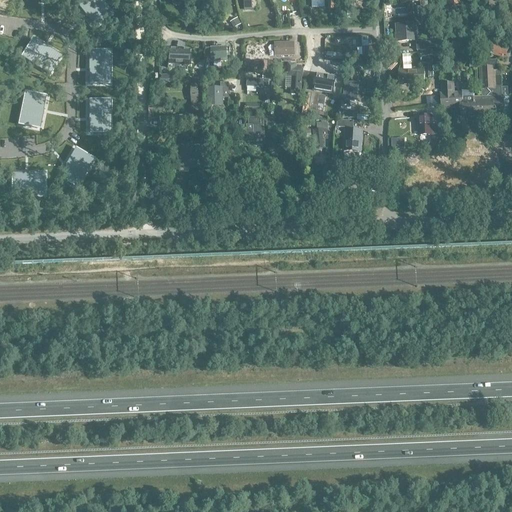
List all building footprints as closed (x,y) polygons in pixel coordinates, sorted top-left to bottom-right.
[(112,14),(100,0),(76,0),(97,26),(112,14)] [(234,29),(241,25),(238,19),(230,23),(234,29)] [(397,43),(416,42),(415,25),(396,27),(397,43)] [(22,57),(49,75),(60,59),(32,41),(22,57)] [(293,41),(273,42),(274,56),(294,56),(293,41)] [(484,52),(505,60),(509,50),(489,42),(484,52)] [(226,47),(210,48),(211,62),(211,63),(227,62),(227,58),(226,48),(226,47)] [(169,50),(168,69),(173,69),(173,65),(189,66),(190,57),(188,57),(189,51),(169,50)] [(91,51),(91,85),(110,85),(110,52),(91,51)] [(454,56),(443,59),(445,71),(453,70),(452,65),(455,64),(454,56)] [(461,101),(461,108),(462,122),(503,120),(502,99),(508,99),(507,89),(494,89),(493,77),(501,77),(500,72),(496,72),(496,62),(480,63),(482,100),(461,101)] [(288,77),(291,78),(290,88),(290,96),(301,97),(302,78),(303,79),(303,69),(301,69),(301,67),(297,67),(297,65),(288,65),(288,77)] [(398,84),(419,85),(419,72),(398,71),(398,84)] [(336,79),(316,75),(313,91),(333,95),(336,79)] [(247,80),(246,88),(268,89),(269,81),(247,80)] [(213,95),(208,95),(208,107),(213,107),(213,102),(223,102),(223,100),(223,99),(229,99),(229,83),(220,83),(220,90),(213,90),(213,95)] [(343,93),(343,101),(350,101),(360,101),(361,85),(351,84),(351,83),(344,83),(343,93)] [(461,101),(461,95),(454,95),(454,91),(451,91),(451,85),(442,85),(442,96),(441,96),(442,109),(461,108),(461,101)] [(197,106),(196,86),(181,87),(182,107),(197,106)] [(25,93),(19,125),(37,129),(44,97),(25,93)] [(92,134),(110,134),(110,101),(91,101),(92,134)] [(276,126),(276,115),(266,115),(266,127),(276,127),(276,126)] [(185,116),(159,119),(160,127),(185,125),(185,116)] [(417,116),(417,137),(433,137),(433,136),(438,136),(437,126),(433,126),(433,116),(417,116)] [(250,127),(247,127),(247,143),(255,143),(255,145),(257,146),(263,146),(265,144),(264,120),(249,120),(250,127)] [(318,131),(313,131),(314,150),(326,149),(325,140),(328,140),(328,137),(327,130),(327,125),(317,126),(318,131)] [(360,152),(361,133),(346,132),(345,151),(360,152)] [(149,145),(148,146),(149,147),(159,152),(166,140),(156,134),(149,145)] [(182,160),(182,164),(187,165),(187,168),(189,168),(202,168),(202,163),(217,162),(217,154),(203,154),(203,150),(193,150),(193,146),(183,146),(183,159),(182,160)] [(77,188),(94,160),(78,150),(61,179),(77,188)] [(511,159),(501,160),(502,182),(511,181),(511,159)] [(192,187),(203,188),(205,171),(193,171),(192,187)] [(12,176),(12,195),(45,195),(45,176),(12,176)] [(223,183),(213,181),(211,193),(222,194),(223,183)]
